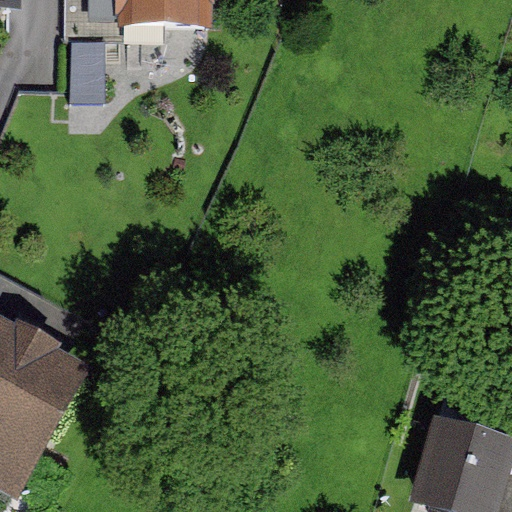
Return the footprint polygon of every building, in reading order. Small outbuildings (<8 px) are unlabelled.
[(0,0),(0,10),(16,10),(16,0),(0,0)] [(176,43),(175,31),(220,30),(219,0),(76,0),(77,44),(112,44),(176,43)] [(112,44),(77,44),(77,105),(112,105),(112,44)] [(86,345),(31,314),(17,338),(71,369),(86,345)] [(17,338),(0,327),(0,479),(23,493),(90,380),(71,369),(17,338)] [(511,449),(444,430),(422,507),(440,511),(497,511),(511,460),(511,449)] [(511,511),(511,443),(511,449),(511,460),(497,511),(511,511)]
